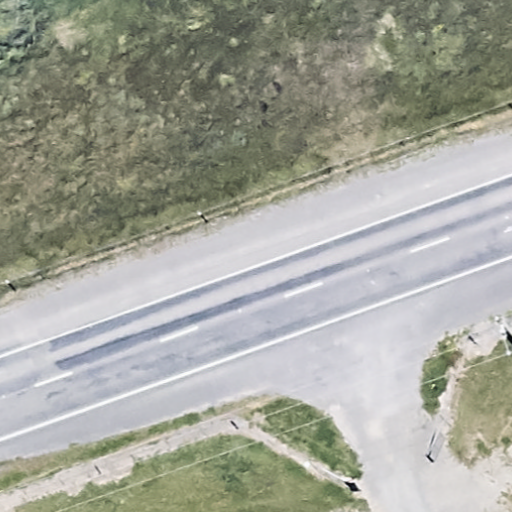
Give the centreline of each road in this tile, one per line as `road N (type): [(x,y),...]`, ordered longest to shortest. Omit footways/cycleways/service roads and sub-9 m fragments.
road 1 (primary): [(0,372),(511,186)]
road 2 (track): [(283,511),(375,482),(290,265)]
road 3 (track): [(511,434),(375,482),(387,511)]
